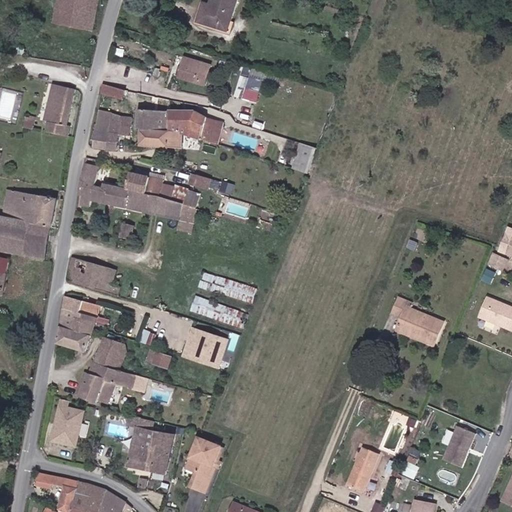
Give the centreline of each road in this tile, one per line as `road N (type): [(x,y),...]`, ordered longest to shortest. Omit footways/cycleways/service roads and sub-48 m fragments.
road 1 (unclassified): [(116,0),(23,468)]
road 2 (unknown): [(302,511),(371,349)]
road 3 (residential): [(23,468),(45,464),(122,485),(147,511)]
